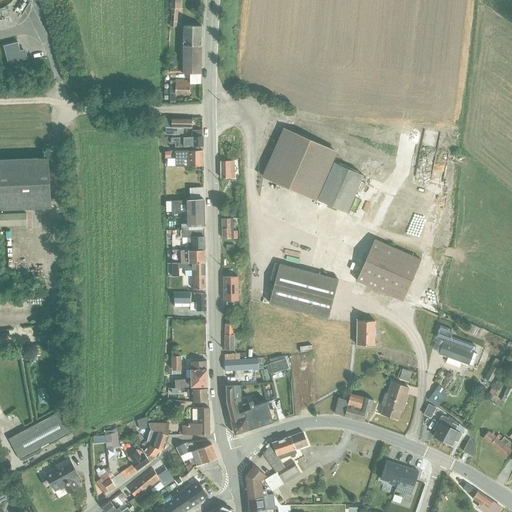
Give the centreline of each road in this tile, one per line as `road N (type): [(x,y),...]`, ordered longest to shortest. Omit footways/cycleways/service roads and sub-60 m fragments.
road 1 (secondary): [(223,433),(214,0)]
road 2 (tertiary): [(228,449),(302,423),(343,422),(441,458)]
road 3 (residential): [(86,511),(180,439),(223,433)]
